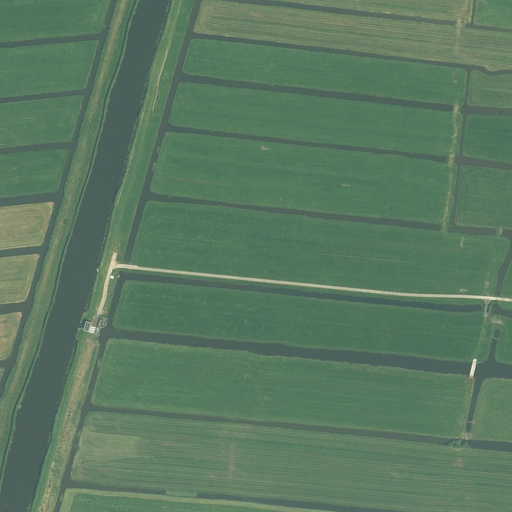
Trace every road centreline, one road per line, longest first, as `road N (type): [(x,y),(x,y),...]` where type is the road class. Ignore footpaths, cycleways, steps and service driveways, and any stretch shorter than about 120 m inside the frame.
road 1 (track): [(511,301),(113,266),(98,315)]
road 2 (track): [(472,459),(456,449),(487,303)]
